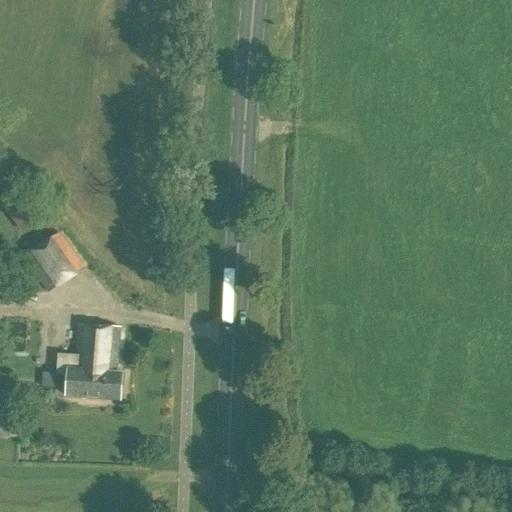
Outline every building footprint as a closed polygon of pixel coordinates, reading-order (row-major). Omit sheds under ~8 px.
[(0,203),(22,233),(44,217),(20,184),(0,198),(0,203)] [(84,267),(58,230),(46,239),(41,232),(23,245),(29,253),(22,258),(48,293),(84,267)] [(0,296),(11,301),(17,284),(0,277),(0,296)] [(115,372),(118,328),(76,324),(74,356),(55,354),(54,374),(65,375),(63,397),(118,401),(120,373),(115,372)] [(0,436),(18,437),(18,409),(0,409),(0,436)]
